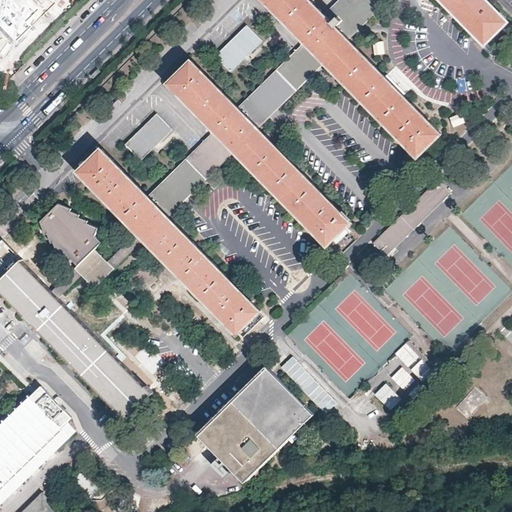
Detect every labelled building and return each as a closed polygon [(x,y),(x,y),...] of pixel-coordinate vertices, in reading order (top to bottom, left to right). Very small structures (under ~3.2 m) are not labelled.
[(0,0),(0,31),(13,45),(54,3),(51,0),(0,0)] [(325,12),(313,0),(265,0),(305,40),(324,60),(417,154),(442,129),(349,35),(325,12)] [(385,0),(337,0),(325,12),(349,35),(385,0)] [(442,0),(482,40),(505,17),(488,0),(442,0)] [(262,40),(246,24),(214,55),(230,71),(262,40)] [(240,104),(259,123),(324,60),(305,40),(240,104)] [(373,41),(374,54),(384,53),(383,40),(373,41)] [(240,104),(190,53),(165,78),(215,129),(235,148),(327,242),(352,220),(259,123),(240,104)] [(172,128),(156,112),(124,143),(140,159),(172,128)] [(465,121),(462,113),(450,117),(453,126),(465,121)] [(150,192),(170,212),(235,148),(215,129),(150,192)] [(238,330),(263,305),(170,212),(150,192),(101,142),(76,166),(136,230),(145,238),(238,330)] [(384,250),(447,188),(437,178),(427,188),(374,240),(384,250)] [(73,267),(89,251),(97,242),(91,236),(94,233),(85,223),(83,225),(73,215),(72,217),(63,208),(62,209),(55,203),(33,224),(40,232),(39,233),(47,240),(46,242),(55,251),(53,253),(63,263),(66,259),(73,267)] [(73,267),(52,288),(61,297),(82,276),(95,288),(145,238),(136,230),(110,255),(97,242),(89,251),(73,267)] [(52,288),(21,255),(0,274),(0,288),(120,419),(152,390),(61,297),(52,288)] [(336,402),(293,355),(280,366),(323,414),(336,402)] [(273,452),(313,411),(306,403),(267,364),(199,432),(246,479),(273,452)] [(375,393),(391,410),(402,399),(386,382),(375,393)] [(484,397),(473,387),(455,407),(466,417),(484,397)] [(0,501),(68,433),(26,391),(0,417),(0,501)] [(105,481),(88,464),(72,480),(89,497),(105,481)] [(64,511),(42,489),(18,511),(37,511),(42,508),(45,511),(64,511)]
